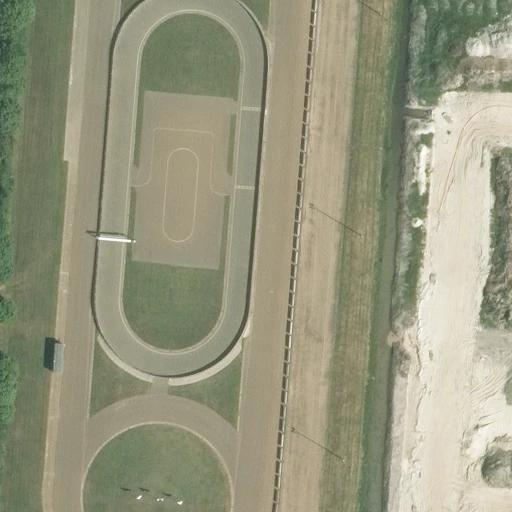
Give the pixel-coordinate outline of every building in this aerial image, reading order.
[(511,162),(487,161),(484,204),(510,206),(511,170),(511,162)] [(511,260),(504,260),(503,274),(480,272),(478,297),(511,299),(511,260)] [(511,299),(478,297),(476,323),(500,324),(499,338),(511,339),(511,299)] [(511,357),(498,357),(497,370),(473,369),(471,394),(511,396),(511,357)] [(511,396),(471,394),(469,419),(493,421),(492,435),(511,436),(511,396)]
